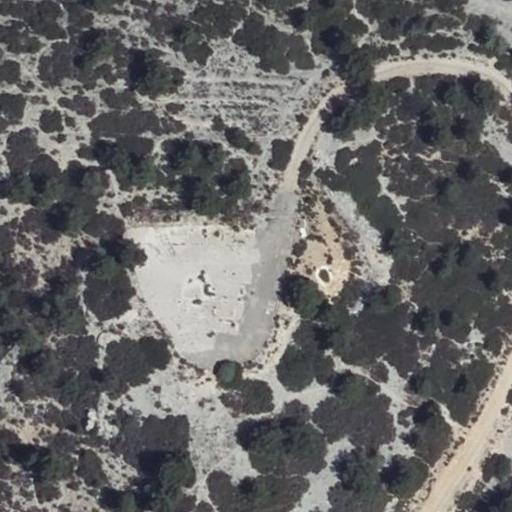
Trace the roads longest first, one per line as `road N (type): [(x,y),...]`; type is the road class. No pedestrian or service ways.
road 1 (track): [(511,101),(465,65),(412,63),(344,91),(303,132),(265,255),(263,305),(237,338),(202,346),(170,324),(158,291),(170,270),(242,261)]
road 2 (track): [(511,387),(436,511)]
